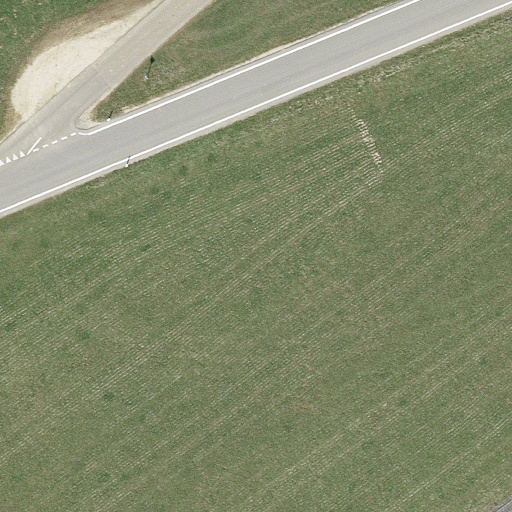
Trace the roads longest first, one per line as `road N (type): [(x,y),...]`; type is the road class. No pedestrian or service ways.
road 1 (unclassified): [(0,193),(475,0)]
road 2 (unclassified): [(198,0),(0,166)]
